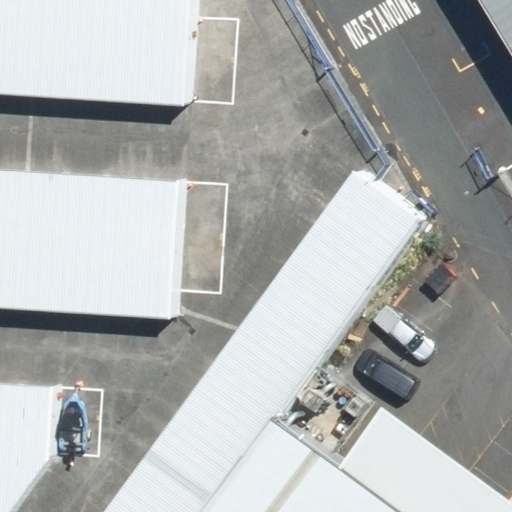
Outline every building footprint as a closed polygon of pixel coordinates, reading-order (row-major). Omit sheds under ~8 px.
[(195,0),(0,0),(0,104),(191,112),(195,0)] [(511,0),(440,0),(511,115),(511,0)] [(0,166),(0,305),(177,317),(186,178),(0,166)] [(58,384),(0,381),(0,511),(14,511),(57,459),(58,384)] [(417,511),(235,383),(142,511),(417,511)]
